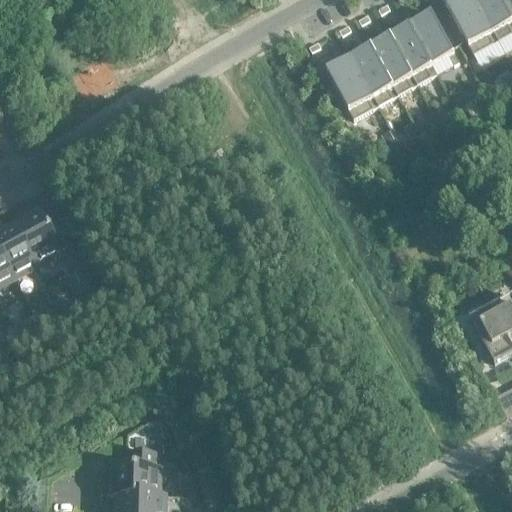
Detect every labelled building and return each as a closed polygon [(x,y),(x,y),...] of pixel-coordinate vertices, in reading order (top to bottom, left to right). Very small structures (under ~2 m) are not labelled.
[(492,36),(472,0),(460,0),(446,8),(473,58),(498,45),(493,35),(492,36)] [(511,24),(511,25),(497,0),(472,0),(492,36),(493,35),(498,45),(511,37),(511,24)] [(511,0),(497,0),(511,25),(511,24),(511,0)] [(377,13),(380,19),(389,14),(386,8),(377,13)] [(432,16),(408,29),(430,70),(432,69),(449,60),(454,69),(459,66),(432,16)] [(358,24),(361,29),(370,24),(367,19),(358,24)] [(430,70),(408,29),(389,39),(411,80),(412,79),(417,89),(437,78),(432,69),(430,70)] [(338,35),(341,40),(350,35),(347,30),(338,35)] [(411,80),(389,39),(369,50),(391,91),(393,90),(398,100),(417,89),(412,79),(411,80)] [(308,51),(310,57),(320,52),(317,46),(308,51)] [(391,91),(369,50),(350,61),(372,101),(373,101),(379,110),(398,100),(393,90),(391,91)] [(372,101),(350,61),(326,74),(354,124),(379,110),(373,101),(372,101)] [(465,97),(454,103),(459,113),(470,106),(465,97)] [(412,127),(404,132),(410,142),(418,138),(412,127)] [(387,134),(379,138),(386,152),(394,147),(387,134)] [(231,176),(219,155),(208,161),(219,182),(231,176)] [(10,225),(22,248),(35,270),(59,257),(56,252),(68,246),(55,222),(43,229),(37,217),(26,223),(24,219),(11,226),(10,224),(10,225)] [(0,257),(13,282),(35,270),(22,248),(10,225),(9,225),(10,227),(0,232),(2,236),(0,237),(0,257)] [(0,289),(13,282),(0,257),(0,289)] [(86,268),(75,274),(81,286),(93,280),(86,268)] [(93,280),(79,288),(94,315),(108,307),(93,280)] [(511,300),(491,312),(511,349),(511,300)] [(511,358),(511,349),(491,312),(470,323),(474,330),(474,331),(484,349),(495,368),(508,360),(508,361),(511,358)] [(55,332),(51,324),(40,330),(44,338),(55,332)] [(44,338),(40,330),(29,336),(33,344),(44,338)] [(13,355),(9,347),(0,351),(0,357),(2,361),(13,355)] [(511,410),(505,398),(497,402),(506,420),(511,416),(511,410)] [(105,498),(163,499),(163,498),(157,498),(158,472),(153,472),(153,458),(126,457),(126,471),(112,471),(112,483),(108,483),(108,497),(105,497),(105,498)] [(163,511),(163,499),(105,498),(105,499),(114,499),(114,510),(118,510),(117,511),(163,511)]
